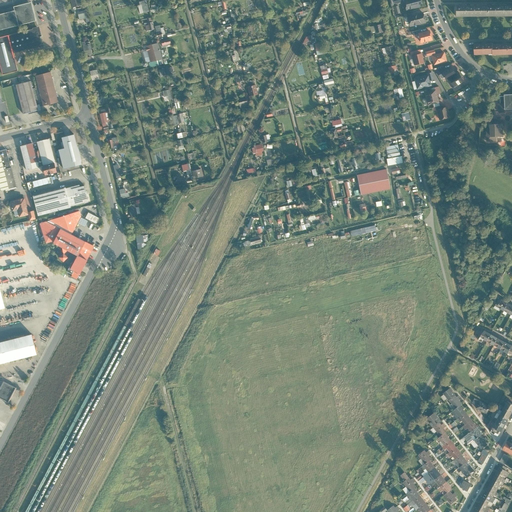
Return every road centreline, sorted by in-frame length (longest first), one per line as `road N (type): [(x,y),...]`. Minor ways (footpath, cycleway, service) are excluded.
road 1 (residential): [(0,444),(111,234),(87,116)]
road 2 (track): [(196,511),(164,386)]
